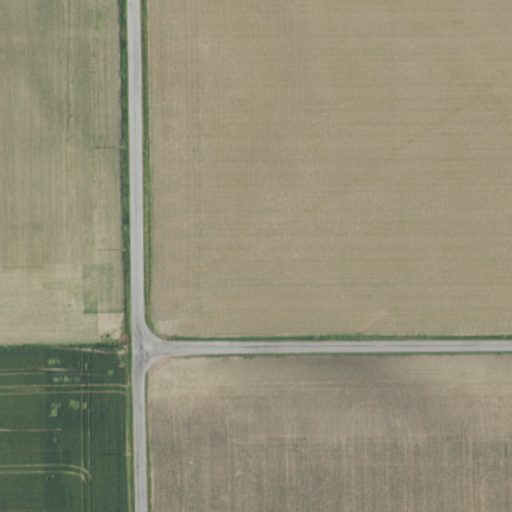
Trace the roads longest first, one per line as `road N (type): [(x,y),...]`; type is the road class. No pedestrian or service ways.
road 1 (tertiary): [(143,511),(132,0)]
road 2 (tertiary): [(140,345),(511,341)]
